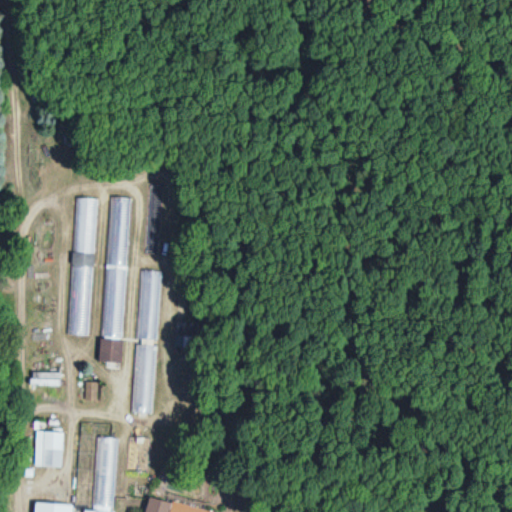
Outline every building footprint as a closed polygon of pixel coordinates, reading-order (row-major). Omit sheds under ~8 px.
[(100,362),(121,363),(129,197),(108,196),(100,362)] [(89,336),(96,198),(74,197),(67,335),(89,336)] [(132,414),(153,415),(162,271),(140,269),(132,414)] [(29,385),(58,385),(58,373),(29,373),(29,385)] [(61,466),(62,431),(34,431),(34,466),(61,466)] [(112,511),(117,439),(79,436),(76,491),(92,492),(91,511),(80,511),(79,511),(112,511)] [(148,437),(128,437),(128,473),(148,473),(148,437)]
